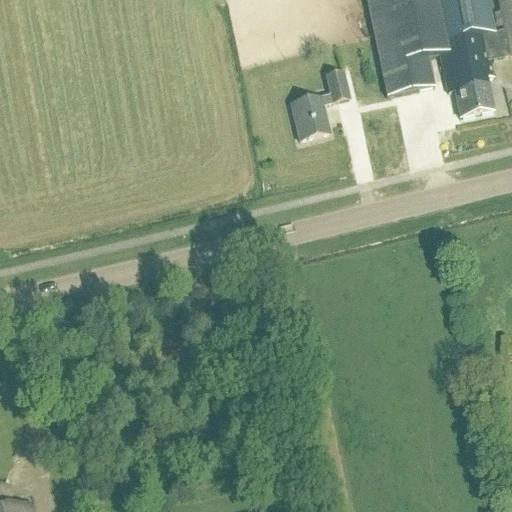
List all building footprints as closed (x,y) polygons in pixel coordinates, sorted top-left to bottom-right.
[(448,101),(454,99),(460,126),(495,118),(486,78),(493,76),(490,66),(507,62),(508,64),(511,62),(511,0),(494,0),(501,36),(485,39),(476,0),(364,0),(387,105),(434,95),(427,65),(439,63),(448,101)] [(292,110),(301,147),(330,140),(323,113),(349,106),(342,78),(325,82),(330,101),(292,110)] [(255,356),(258,368),(275,365),(273,352),(255,356)] [(511,511),(511,418),(508,398),(488,401),(498,462),(506,500),(508,511),(511,511)] [(0,511),(28,511),(22,511),(10,511),(6,493),(0,494),(0,511)]
